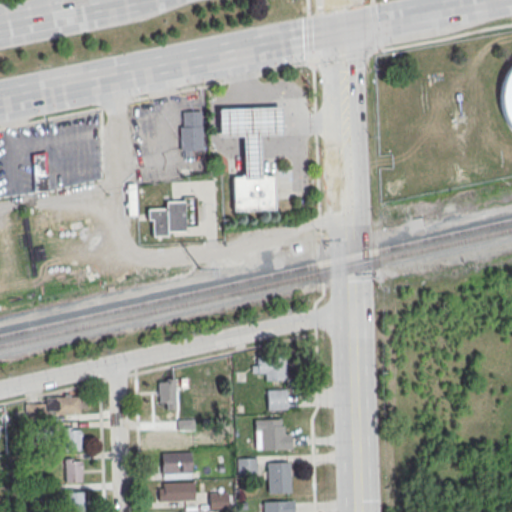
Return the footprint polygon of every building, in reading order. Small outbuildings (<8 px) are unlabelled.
[(511,129),(510,128),(503,115),(500,100),(501,85),(506,71),(511,63),(511,129)] [(259,178),(257,135),(280,135),(279,106),(216,108),(217,137),(240,136),(242,179),(259,178)] [(200,111),(201,150),(180,151),(179,127),(182,127),(182,111),(200,111)] [(32,154),(33,191),(47,191),(47,190),(45,151),(32,154)] [(238,176),(230,177),(231,211),(273,210),(272,175),(264,176),(263,174),(239,175),(238,176)] [(165,202),(182,201),(181,197),(195,197),(196,226),(185,227),(185,231),(166,232),(166,236),(151,237),(151,220),(146,220),(146,209),(165,208),(165,202)] [(285,357),(252,357),(252,371),(262,371),(262,379),(286,379),(285,357)] [(174,408),(174,378),(160,378),(160,408),(174,408)] [(265,390),(284,390),(285,409),(266,410),(265,390)] [(44,403),(25,403),(25,414),(84,414),(84,394),(44,394),(44,403)] [(258,420),(281,419),(283,450),(260,451),(258,420)] [(64,428),(64,450),(80,450),(80,428),(64,428)] [(160,453),(190,452),(191,473),(161,474),(160,453)] [(80,459),(64,459),(64,482),(80,482),(80,459)] [(238,459),(255,459),(256,477),(239,477),(238,459)] [(265,463),(288,462),(290,493),(266,494),(265,463)] [(160,483),(193,482),(193,500),(161,502),(160,483)] [(81,511),(81,492),(64,492),(63,511),(81,511)] [(208,494),(225,493),(226,509),(209,510),(208,494)] [(262,511),(262,502),(285,501),(285,511),(262,511)]
